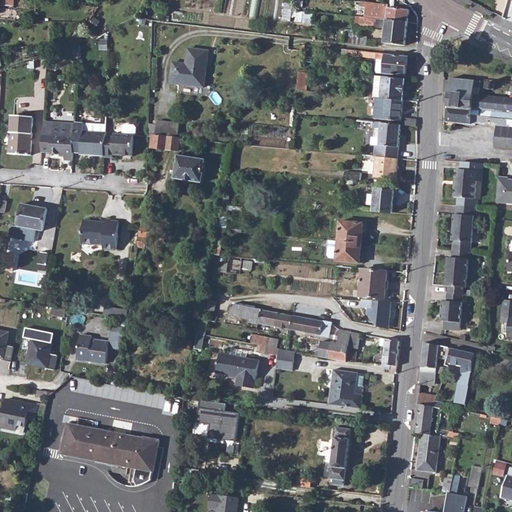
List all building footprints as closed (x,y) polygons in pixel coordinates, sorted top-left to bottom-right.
[(285,2),(283,19),(312,22),(313,12),(292,10),(293,2),(285,2)] [(365,7),(365,9),(382,11),(382,4),(366,2),(365,7)] [(387,12),(386,20),(408,22),(409,10),(388,8),(387,12)] [(360,17),(360,24),(375,26),(376,19),(360,17)] [(376,19),(375,26),(385,27),(386,20),(376,19)] [(386,20),(385,27),(383,43),(405,45),(408,22),(386,20)] [(60,45),(61,51),(66,50),(73,48),(71,43),(60,45)] [(66,50),(65,58),(80,59),(81,54),(81,44),(73,48),(66,50)] [(173,62),(170,83),(205,87),(209,51),(189,48),(187,63),(173,62)] [(48,57),(65,58),(66,50),(61,51),(60,51),(48,55),(48,57)] [(362,51),(362,57),(384,59),(383,73),(406,76),(408,56),(362,51)] [(411,55),(410,66),(417,66),(418,56),(411,55)] [(299,70),(297,90),(310,91),(311,89),(307,88),(307,81),(308,74),(303,73),(303,71),(299,70)] [(368,92),(368,97),(403,100),(405,79),(383,77),(381,94),(368,92)] [(444,81),(444,104),(449,105),(448,123),(472,126),(472,124),(497,126),(495,148),(511,149),(511,98),(481,96),(482,82),(451,80),(451,82),(444,81)] [(368,97),(357,96),(356,99),(367,100),(367,102),(378,103),(378,107),(384,107),(383,119),(402,121),(403,100),(368,97)] [(357,110),(356,121),(372,122),(373,123),(374,112),(357,110)] [(12,113),(10,152),(31,153),(34,114),(12,113)] [(65,158),(73,158),(74,150),(75,134),(76,122),(44,120),(44,123),(42,149),(52,150),(52,151),(65,152),(65,158)] [(157,120),(155,134),(177,137),(179,123),(157,120)] [(75,134),(74,150),(82,151),(82,153),(105,154),(106,135),(106,131),(106,123),(90,122),(90,130),(84,130),(84,121),(76,121),(75,134)] [(380,146),(386,147),(385,158),(399,159),(401,125),(397,125),(373,123),(372,122),(372,128),(381,129),(381,132),(376,132),(376,138),(380,138),(380,146)] [(105,154),(105,155),(114,156),(114,153),(133,154),(134,134),(136,134),(136,126),(135,124),(125,124),(124,125),(123,133),(115,133),(115,135),(106,135),(105,154)] [(151,147),(178,151),(180,137),(177,137),(155,134),(148,133),(148,138),(152,138),(151,147)] [(386,147),(380,146),(376,146),(375,157),(385,158),(386,147)] [(176,171),(175,175),(175,180),(203,184),(207,160),(178,156),(176,171)] [(375,157),(373,157),(372,162),(376,162),(376,177),(397,179),(399,159),(385,158),(375,157)] [(483,164),(461,162),(460,171),(456,170),(456,180),(458,180),(458,187),(455,186),(454,198),(458,198),(475,200),(477,182),(481,182),(483,164)] [(346,171),(345,179),(351,179),(363,180),(363,173),(346,171)] [(509,178),(500,177),(498,203),(511,204),(511,180),(509,180),(509,178)] [(375,189),(373,211),(393,213),(395,191),(375,189)] [(475,200),(458,198),(457,207),(475,208),(475,200)] [(18,226),(23,227),(28,228),(43,231),(47,208),(22,204),(18,226)] [(223,206),(220,217),(228,217),(229,207),(223,206)] [(475,208),(457,207),(456,216),(455,216),(452,242),(453,242),(472,243),(472,244),(476,208),(475,208)] [(220,217),(218,228),(227,228),(228,217),(220,217)] [(84,221),(82,243),(103,245),(103,248),(117,249),(119,222),(110,221),(110,219),(105,219),(105,225),(100,225),(100,222),(84,221)] [(340,221),(339,241),(362,243),(363,233),(366,233),(367,224),(340,221)] [(140,225),(137,246),(145,247),(147,237),(150,238),(152,227),(140,225)] [(10,231),(5,261),(14,262),(19,233),(10,231)] [(219,232),(215,246),(222,247),(225,233),(219,232)] [(337,259),(337,261),(364,263),(364,254),(361,253),(362,243),(339,241),(329,240),(328,256),(330,258),(337,259)] [(472,243),(453,242),(453,251),(471,252),(472,243)] [(215,246),(214,255),(220,256),(222,247),(215,246)] [(40,251),(38,269),(46,270),(48,252),(40,251)] [(471,252),(453,251),(452,259),(448,259),(446,286),(449,287),(465,288),(468,288),(470,260),(473,261),(474,252),(471,252)] [(224,257),(222,269),(252,272),(253,260),(224,257)] [(14,262),(5,261),(3,277),(12,278),(14,262)] [(363,270),(361,296),(386,298),(388,272),(363,270)] [(465,288),(449,287),(448,294),(464,295),(465,288)] [(445,322),(462,323),(464,295),(448,294),(447,302),(443,302),(442,322),(445,322)] [(204,298),(201,312),(204,312),(205,309),(209,310),(211,299),(204,298)] [(392,303),(353,299),(353,309),(360,310),(359,317),(363,322),(371,323),(370,330),(389,333),(392,303)] [(510,337),(511,337),(511,300),(505,300),(503,323),(511,323),(510,337)] [(262,309),(233,303),(231,314),(251,318),(251,321),(259,322),(262,309)] [(56,307),(54,314),(65,316),(66,309),(56,307)] [(105,307),(104,314),(118,317),(119,309),(105,307)] [(119,309),(118,317),(126,318),(127,310),(119,309)] [(262,309),(259,322),(277,326),(279,312),(262,309)] [(279,312),(277,326),(292,329),(294,315),(279,312)] [(294,315),(292,329),(325,335),(330,334),(332,322),(294,315)] [(200,318),(197,333),(205,334),(208,319),(200,318)] [(445,322),(445,329),(461,331),(462,323),(445,322)] [(81,334),(78,355),(89,357),(88,360),(107,363),(109,347),(122,349),(125,326),(112,325),(109,341),(92,338),(92,336),(81,334)] [(47,368),(54,370),(57,354),(50,353),(54,332),(27,327),(25,337),(32,338),(28,362),(47,365),(47,368)] [(319,352),(318,356),(346,361),(349,346),(351,331),(340,329),(337,343),(332,342),(331,347),(323,345),(322,353),(319,352)] [(3,360),(11,362),(14,346),(6,344),(8,332),(0,330),(0,355),(3,356),(3,360)] [(351,331),(349,346),(358,348),(360,333),(351,331)] [(256,341),(256,344),(258,344),(268,346),(277,348),(278,338),(257,334),(256,341)] [(385,346),(383,364),(390,365),(397,365),(400,341),(386,338),(385,346)] [(425,341),(422,366),(437,368),(439,355),(441,355),(441,357),(447,359),(450,347),(425,341)] [(248,356),(249,352),(233,347),(232,352),(248,356)] [(278,348),(277,359),(293,362),(295,351),(278,348)] [(476,353),(453,348),(450,363),(463,366),(461,375),(472,377),(476,353)] [(216,371),(228,374),(237,375),(236,378),(236,385),(254,388),(259,360),(220,352),(216,371)] [(277,359),(276,368),(292,370),(293,362),(277,359)] [(390,365),(389,372),(397,373),(397,365),(390,365)] [(422,366),(420,383),(431,385),(435,386),(435,385),(437,368),(422,366)] [(333,369),(329,404),(361,409),(363,395),(355,394),(358,373),(333,369)] [(420,383),(418,404),(420,404),(434,406),(436,401),(437,396),(442,386),(435,385),(435,386),(433,395),(429,395),(431,385),(420,383)] [(39,390),(37,396),(48,398),(49,396),(54,391),(39,389),(39,390)] [(230,402),(201,399),(200,408),(229,411),(230,402)] [(3,413),(0,412),(0,426),(17,430),(18,425),(26,426),(28,418),(30,404),(6,400),(4,408),(3,413)] [(436,401),(434,406),(442,408),(450,409),(451,405),(451,404),(436,401)] [(40,403),(38,414),(44,414),(46,404),(40,403)] [(30,404),(28,418),(35,420),(38,405),(30,404)] [(420,404),(419,418),(441,422),(442,408),(434,406),(420,404)] [(229,411),(200,408),(198,423),(212,425),(211,438),(239,441),(242,413),(229,411)] [(419,418),(418,433),(423,434),(442,436),(442,435),(449,437),(450,430),(440,429),(441,422),(419,418)] [(62,455),(132,468),(137,469),(135,480),(138,486),(141,485),(145,484),(150,481),(153,472),(154,472),(160,440),(145,437),(144,439),(68,424),(62,455)] [(336,427),(331,478),(346,480),(352,429),(336,427)] [(423,434),(419,460),(422,461),(421,470),(437,472),(442,436),(423,434)] [(496,472),(506,473),(507,461),(497,459),(496,472)] [(479,487),(484,466),(474,464),(470,485),(479,487)] [(447,481),(453,482),(455,471),(448,470),(447,481)] [(412,475),(411,483),(425,484),(426,477),(412,475)] [(511,476),(509,475),(503,497),(511,499),(511,476)] [(298,476),(297,486),(310,487),(311,477),(298,476)] [(427,511),(447,511),(450,495),(440,493),(438,505),(441,505),(440,511),(432,511),(428,511),(427,511)] [(450,495),(447,511),(464,511),(468,496),(451,493),(450,495)] [(236,511),(238,497),(209,495),(208,509),(218,510),(217,511),(236,511)]
